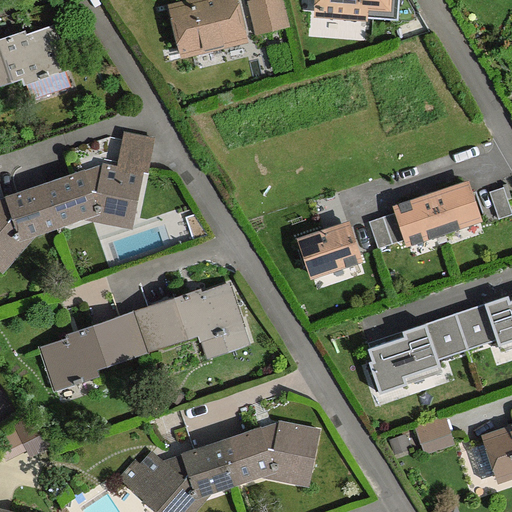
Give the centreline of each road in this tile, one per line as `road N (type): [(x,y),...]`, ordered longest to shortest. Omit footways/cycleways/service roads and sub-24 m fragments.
road 1 (residential): [(90,0),(405,511)]
road 2 (residential): [(433,0),(511,140)]
